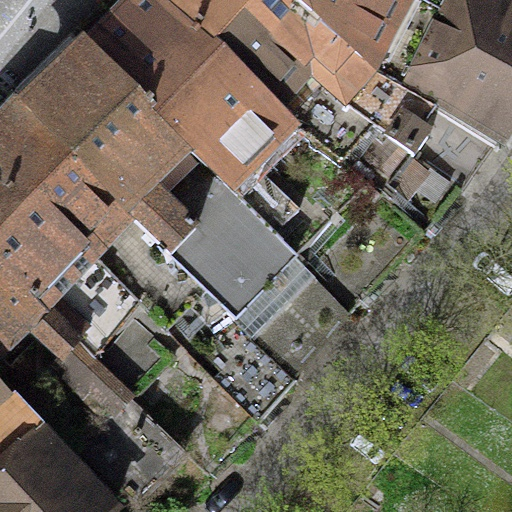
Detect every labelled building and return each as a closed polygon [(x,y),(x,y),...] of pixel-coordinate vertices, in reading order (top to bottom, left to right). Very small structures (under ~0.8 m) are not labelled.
[(288,127),(161,0),(147,0),(93,53),(184,145),(182,148),(223,189),(225,188),(275,239),(299,215),(248,166),(288,127)] [(305,76),(222,0),(161,0),(288,127),(291,124),(342,165),(371,132),(337,108),(305,76)] [(337,108),(371,132),(373,130),(460,191),(491,147),(434,111),(435,110),(404,90),(365,73),(287,0),(222,0),(305,76),(337,108)] [(413,0),(287,0),(365,73),(404,90),(435,110),(434,111),(491,147),(492,146),(498,149),(511,126),(511,1),(509,0),(450,0),(442,16),(413,0)] [(413,0),(442,16),(450,0),(413,0)] [(184,145),(93,53),(28,116),(227,316),(243,331),(305,269),(275,239),(225,188),(223,189),(182,148),(184,145)] [(0,145),(0,161),(132,298),(166,262),(179,274),(167,286),(210,329),(227,316),(28,116),(0,145)] [(132,298),(0,161),(0,268),(30,299),(31,299),(78,344),(76,346),(128,399),(131,396),(134,399),(175,356),(134,320),(99,362),(92,356),(137,303),(132,298)] [(30,299),(0,268),(0,361),(31,329),(63,359),(57,365),(81,389),(86,384),(114,412),(127,400),(128,399),(76,346),(78,344),(31,299),(30,299)] [(311,276),(260,329),(301,370),(349,316),(311,276)] [(246,334),(211,364),(265,418),(296,384),(246,334)] [(0,383),(0,511),(113,511),(5,394),(7,391),(0,383)] [(133,504),(182,456),(127,400),(114,412),(77,446),(133,504)]
